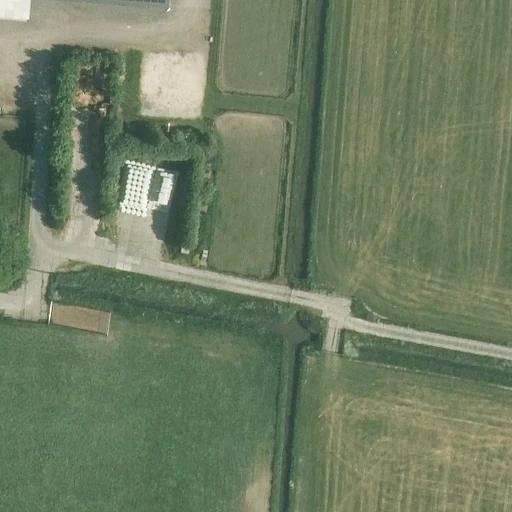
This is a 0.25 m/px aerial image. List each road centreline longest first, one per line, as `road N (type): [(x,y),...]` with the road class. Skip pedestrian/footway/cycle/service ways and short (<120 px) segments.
road 1 (track): [(0,294),(33,300),(36,246),(343,307),(341,324),(511,356)]
road 2 (track): [(36,246),(49,53)]
